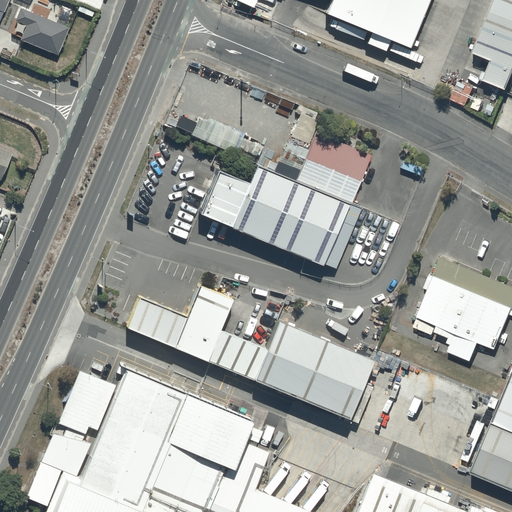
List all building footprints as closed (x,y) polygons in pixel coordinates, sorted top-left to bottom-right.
[(8,0),(0,0),(0,7),(5,9),(8,0)] [(331,0),(326,15),(404,48),(424,0),(331,0)] [(504,86),(511,67),(511,0),(493,0),(473,52),(490,59),(482,77),(504,86)] [(68,24),(20,5),(14,18),(27,23),(21,37),(57,51),(62,40),(64,41),(69,29),(66,28),(68,24)] [(75,9),(68,6),(63,21),(70,24),(75,9)] [(266,104),(260,118),(308,138),(314,124),(266,104)] [(369,156),(315,133),(295,180),(349,202),(369,156)] [(12,150),(0,144),(0,176),(12,150)] [(198,213),(331,271),(358,210),(252,164),(245,181),(217,169),(198,213)] [(430,277),(421,301),(419,300),(417,306),(419,307),(418,309),(417,312),(418,312),(414,323),(433,331),(435,326),(450,333),(447,338),(451,339),(448,346),(470,355),(477,337),(496,344),(511,306),(511,282),(440,252),(440,253),(433,272),(429,271),(427,276),(430,277)] [(138,296),(124,328),(347,421),(372,362),(276,322),(264,350),(218,331),(230,303),(198,289),(186,317),(138,296)] [(105,368),(78,357),(24,488),(37,493),(29,511),(255,511),(238,505),(273,418),(112,352),(105,368)] [(471,469),(511,486),(511,424),(493,417),(471,469)] [(355,511),(462,511),(371,474),(355,511)]
